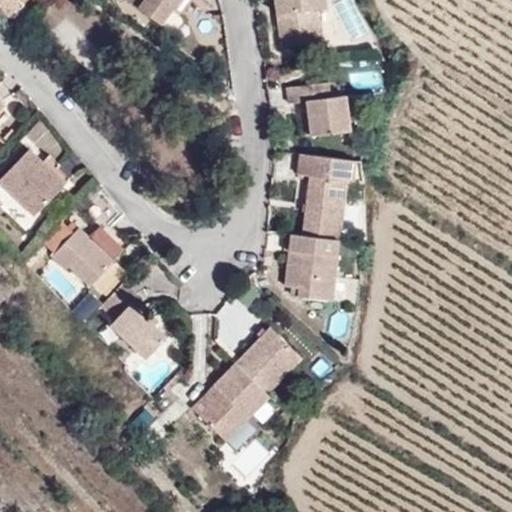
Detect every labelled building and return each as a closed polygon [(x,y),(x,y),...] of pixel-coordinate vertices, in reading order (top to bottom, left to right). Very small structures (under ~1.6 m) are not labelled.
[(0,0),(0,18),(2,20),(13,6),(4,0),(0,0)] [(171,12),(178,0),(122,0),(122,1),(162,26),(171,12)] [(180,17),(190,0),(178,0),(171,12),(180,17)] [(331,46),(327,17),(333,17),(334,14),(332,0),(280,0),(287,53),(331,46)] [(381,55),(346,58),(349,88),(383,86),(381,55)] [(312,79),(284,84),(286,98),(315,93),(312,79)] [(323,148),(361,141),(355,106),(339,109),(336,94),(296,101),(298,116),(316,113),(323,148)] [(358,166),(296,158),(293,178),(304,180),(294,241),(337,244),(344,181),(355,182),(354,177),(358,166)] [(0,195),(33,226),(64,194),(27,159),(0,186),(0,195)] [(64,174),(52,162),(41,173),(64,194),(70,188),(60,179),(64,174)] [(88,180),(74,195),(85,205),(98,190),(88,180)] [(119,223),(99,198),(84,209),(104,234),(119,223)] [(38,255),(49,265),(68,246),(56,235),(38,255)] [(82,303),(113,271),(119,258),(98,237),(85,250),(74,239),(46,268),(82,303)] [(294,241),(285,240),(280,289),(295,290),(293,300),(330,304),(337,244),(294,241)] [(166,350),(130,315),(136,307),(121,293),(98,317),(107,326),(98,336),(142,377),(166,350)] [(280,315),(295,329),(305,318),(290,304),(280,315)] [(269,401),(301,365),(266,334),(234,368),(269,401)] [(228,452),(272,405),(234,368),(190,416),(228,452)]
